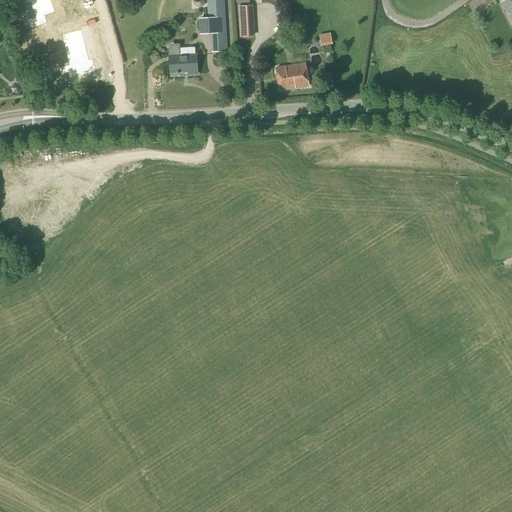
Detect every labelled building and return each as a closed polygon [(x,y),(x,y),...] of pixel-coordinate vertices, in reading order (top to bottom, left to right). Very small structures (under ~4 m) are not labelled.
[(50,0),(36,0),(29,3),(35,19),(55,12),(50,0)] [(227,52),(224,0),(206,0),(207,18),(199,18),(199,34),(210,34),(211,53),(227,52)] [(511,0),(505,0),(500,2),(511,24),(511,23),(511,0)] [(238,14),(253,13),(253,6),(238,7),(238,14)] [(254,29),(239,30),(239,37),(255,36),(254,29)] [(78,30),(60,36),(65,51),(83,44),(78,30)] [(83,44),(65,51),(70,65),(88,58),(83,44)] [(180,56),(179,44),(169,45),(169,57),(170,72),(188,71),(188,74),(196,73),(195,55),(180,56)] [(70,65),(67,66),(71,79),(96,70),(91,57),(88,58),(70,65)] [(280,91),(308,86),(305,64),(276,69),(280,91)] [(485,313),(503,305),(489,272),(472,280),(485,313)]
